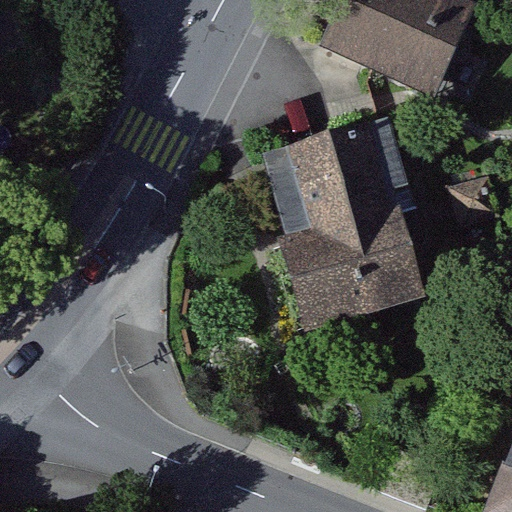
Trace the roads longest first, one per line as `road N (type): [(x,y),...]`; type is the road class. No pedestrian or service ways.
road 1 (primary): [(0,352),(65,277),(128,184),(211,23)]
road 2 (residential): [(0,352),(132,447),(297,511)]
